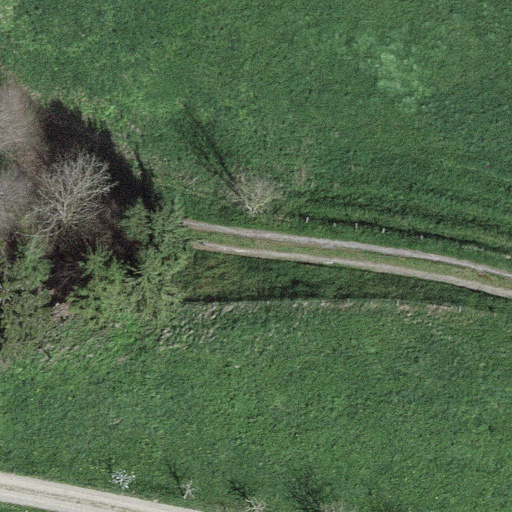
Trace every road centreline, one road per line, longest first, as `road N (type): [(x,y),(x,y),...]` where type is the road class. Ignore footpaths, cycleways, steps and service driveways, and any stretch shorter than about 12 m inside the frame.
road 1 (track): [(511,285),(165,226),(62,174),(0,122)]
road 2 (track): [(0,485),(131,511)]
